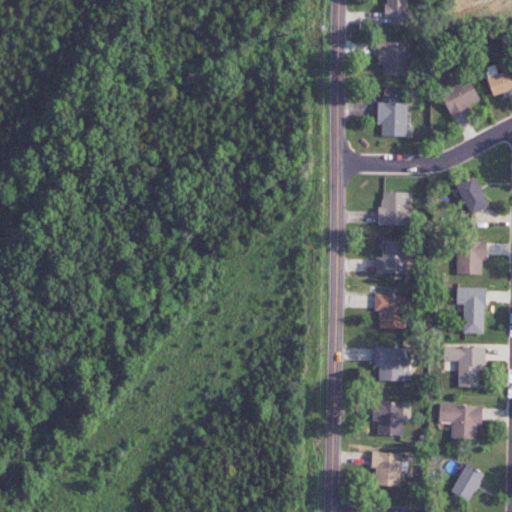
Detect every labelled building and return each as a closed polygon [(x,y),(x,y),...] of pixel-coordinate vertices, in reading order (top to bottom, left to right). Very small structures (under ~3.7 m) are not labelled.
[(407,0),(384,0),(384,17),(390,17),(390,25),(407,25),(407,0)] [(408,42),(379,42),(378,75),(407,76),(408,42)] [(511,89),(511,68),(486,78),(493,96),(511,89)] [(470,110),(468,106),(480,100),(471,82),(441,96),(452,119),(470,110)] [(407,103),(377,102),(376,125),(381,125),(381,136),(406,136),(407,103)] [(488,207),(475,176),(456,184),(469,215),(488,207)] [(408,192),(381,192),(381,207),(377,207),(377,225),(408,225),(408,192)] [(406,274),(406,240),(381,240),(381,257),(376,257),(375,274),(406,274)] [(456,274),(482,275),(482,261),(486,261),(487,242),(457,241),(456,274)] [(485,288),(456,287),(456,304),(463,304),(462,333),(484,333),(485,288)] [(405,328),(405,295),(374,295),(375,310),(379,310),(379,328),(405,328)] [(484,366),(485,345),(443,345),(443,361),(458,361),(457,387),(478,387),(478,366),(484,366)] [(404,371),(405,348),(376,347),(375,380),(410,381),(411,371),(404,371)] [(403,403),(378,402),(377,435),(402,436),(403,403)] [(482,405),(439,403),(438,422),(450,422),(450,438),(476,439),(476,426),(481,426),(482,405)] [(375,485),(400,486),(400,470),(407,470),(407,462),(401,462),(402,453),(371,452),(370,469),(376,470),(375,485)] [(451,494),(471,502),(483,472),(463,464),(451,494)]
